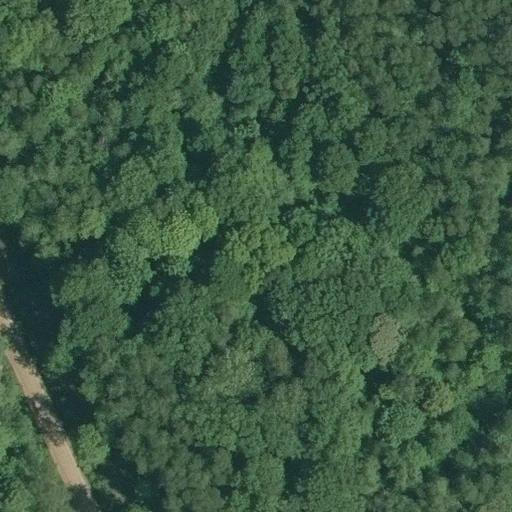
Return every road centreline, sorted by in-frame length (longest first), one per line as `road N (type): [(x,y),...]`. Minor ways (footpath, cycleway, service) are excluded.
road 1 (track): [(0,307),(91,511)]
road 2 (track): [(0,297),(108,264),(160,265)]
